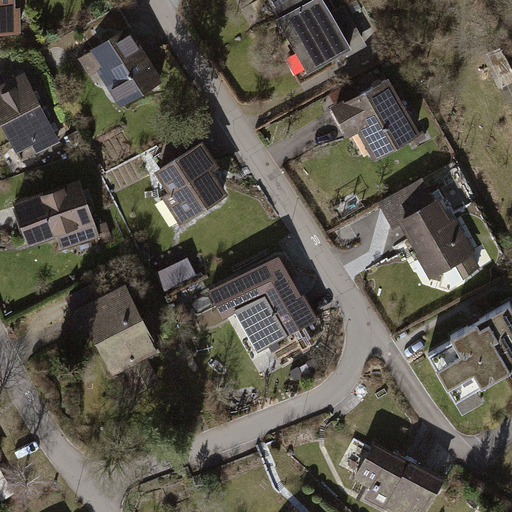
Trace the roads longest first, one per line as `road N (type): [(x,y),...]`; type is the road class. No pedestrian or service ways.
road 1 (residential): [(155,0),(363,322),(366,364),(328,403),(147,467),(92,499),(35,416),(0,346)]
road 2 (unknown): [(366,357),(465,448)]
